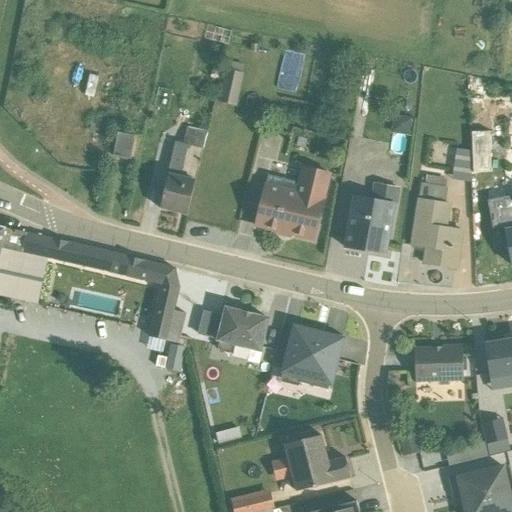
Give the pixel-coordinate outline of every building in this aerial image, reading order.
[(283,49),(277,88),(298,91),(304,53),(283,49)] [(377,56),(375,71),(403,74),(405,60),(377,56)] [(224,68),(220,101),(239,103),(243,70),(224,68)] [(104,123),(91,120),(88,132),(101,135),(104,123)] [(186,216),(205,132),(186,127),(185,128),(182,144),(186,146),(179,177),(168,174),(159,209),(186,216)] [(134,138),(117,134),(112,157),(129,161),(134,138)] [(455,150),(450,181),(470,184),(468,152),(455,150)] [(267,177),(255,226),(312,241),(329,174),(301,167),(296,184),(267,177)] [(446,180),(425,177),(424,185),(420,185),(410,246),(425,249),(422,264),(455,269),(461,231),(448,229),(450,205),(444,204),(446,188),(445,188),(446,180)] [(352,197),(343,248),(385,256),(397,188),(372,184),(369,200),(352,197)] [(504,229),(510,267),(511,266),(511,196),(486,201),(491,231),(504,229)] [(0,252),(1,249),(159,287),(147,337),(177,345),(184,314),(173,311),(179,288),(174,270),(0,229),(0,252)] [(218,344),(217,348),(220,352),(228,354),(232,352),(233,350),(233,347),(259,354),(267,320),(249,314),(225,309),(216,343),(218,344)] [(294,326),(279,383),(297,387),(298,382),(326,390),(328,386),(331,387),(344,339),(294,326)] [(511,339),(483,344),(491,391),(511,388),(511,339)] [(184,349),(170,346),(164,370),(177,373),(184,349)] [(448,384),(462,383),(461,346),(441,346),(441,348),(413,349),(414,383),(437,383),(438,386),(448,386),(448,384)] [(320,437),(283,446),(295,492),(349,478),(344,459),(327,463),(320,437)] [(482,442),(444,451),(448,467),(486,457),(482,442)] [(511,511),(511,500),(504,467),(449,481),(453,496),(461,494),(464,511),(511,511)] [(357,511),(355,502),(313,511),(357,511)]
